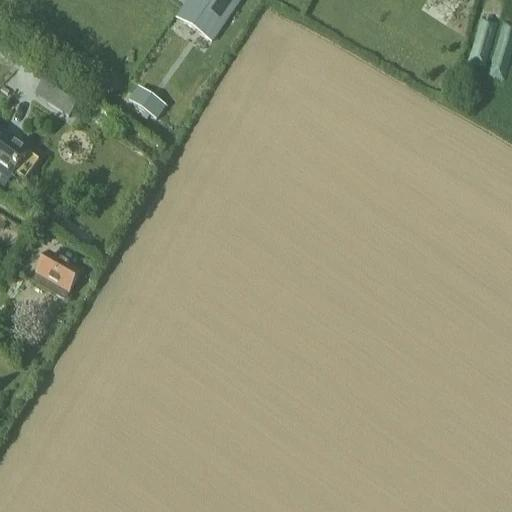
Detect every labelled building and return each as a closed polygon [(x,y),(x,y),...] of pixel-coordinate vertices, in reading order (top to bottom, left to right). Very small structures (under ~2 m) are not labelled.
[(191,0),(177,20),(210,43),(240,0),(191,0)] [(83,98),(49,76),(35,98),(69,119),(83,98)] [(165,109),(138,90),(130,103),(157,121),(165,109)] [(29,156),(9,141),(10,141),(0,133),(0,188),(3,191),(29,156)] [(56,217),(38,206),(31,217),(49,228),(56,217)] [(34,284),(32,287),(63,305),(65,302),(81,275),(49,257),(34,284)]
